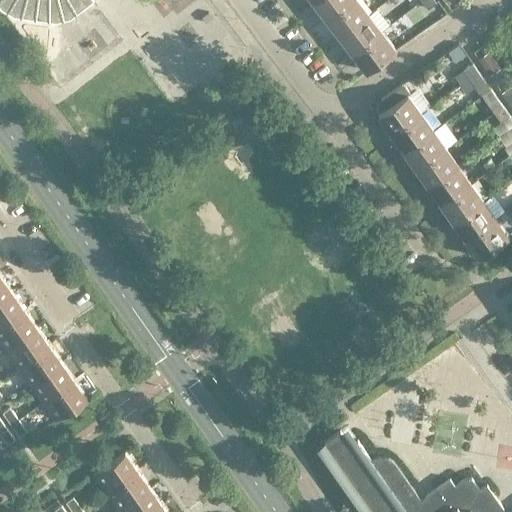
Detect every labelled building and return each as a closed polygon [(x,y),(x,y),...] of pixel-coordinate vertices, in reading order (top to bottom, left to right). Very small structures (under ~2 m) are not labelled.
[(56,20),(70,17),(91,0),(0,0),(0,6),(1,7),(13,15),(56,20)] [(349,0),(313,0),(314,0),(327,17),(349,0)] [(368,13),(358,0),(349,0),(327,17),(340,35),(368,13)] [(381,30),(368,13),(340,35),(353,52),(381,30)] [(395,48),(381,30),(353,52),(367,70),(395,48)] [(456,44),(448,50),(454,59),(465,52),(458,42),(456,44)] [(478,57),(477,57),(488,72),(489,72),(499,65),(488,50),(478,57)] [(478,70),(472,62),(463,68),(469,76),(478,70)] [(484,79),(478,70),(469,76),(475,85),(484,79)] [(380,99),(386,107),(378,113),(391,132),(421,111),(408,93),(410,92),(403,82),(380,99)] [(502,90),(501,91),(511,105),(511,86),(511,84),(502,90)] [(503,105),(497,97),(488,103),(494,112),(503,105)] [(509,114),(503,105),(494,112),(500,120),(509,114)] [(433,128),(421,111),(391,132),(403,149),(433,128)] [(445,146),(433,128),(403,149),(416,167),(445,146)] [(458,164),(445,146),(416,167),(428,184),(458,164)] [(470,181),(458,164),(428,184),(441,202),(470,181)] [(483,199),(470,181),(441,202),(453,220),(483,199)] [(495,217),(483,199),(453,220),(466,237),(495,217)] [(508,235),(495,217),(466,237),(479,256),(508,235)] [(0,298),(12,290),(0,272),(0,298)] [(0,324),(24,308),(12,290),(0,298),(0,324)] [(37,325),(24,308),(0,324),(0,339),(6,347),(37,325)] [(49,343),(37,325),(6,347),(18,365),(49,343)] [(62,361),(49,343),(18,365),(30,382),(62,361)] [(74,378),(62,361),(30,382),(43,400),(74,378)] [(87,396),(74,378),(43,400),(56,418),(87,396)] [(10,406),(2,411),(11,423),(18,418),(10,406)] [(21,416),(26,423),(34,417),(30,411),(21,416)] [(26,430),(18,418),(11,423),(19,435),(26,430)] [(14,438),(6,426),(0,430),(0,432),(7,443),(14,438)] [(350,444),(340,430),(324,441),(335,456),(327,460),(363,511),(511,511),(511,509),(508,511),(506,511),(500,503),(487,484),(479,489),(470,477),(469,477),(468,477),(467,477),(467,476),(455,484),(449,477),(420,498),(416,492),(410,484),(395,462),(394,461),(393,459),(391,458),(388,456),(384,455),(382,455),(380,455),(378,455),(377,455),(375,456),(373,456),(371,458),(357,439),(350,444)] [(138,468),(124,449),(93,471),(106,490),(138,468)] [(150,486),(138,468),(106,490),(119,508),(150,486)] [(150,511),(162,503),(150,486),(119,508),(121,511),(150,511)] [(73,496),(66,501),(73,511),(75,511),(81,508),(73,496)] [(168,511),(162,503),(150,511),(168,511)]
